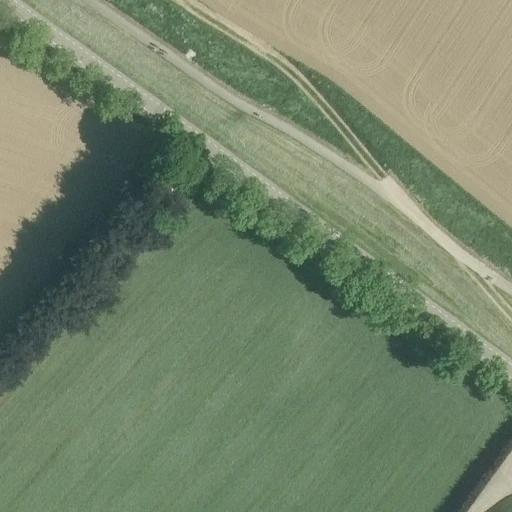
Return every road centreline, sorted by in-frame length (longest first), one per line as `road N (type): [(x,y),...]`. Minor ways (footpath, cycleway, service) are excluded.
road 1 (tertiary): [(511,372),(1,0)]
road 2 (track): [(511,316),(300,79),(182,0)]
road 3 (track): [(0,377),(207,146)]
